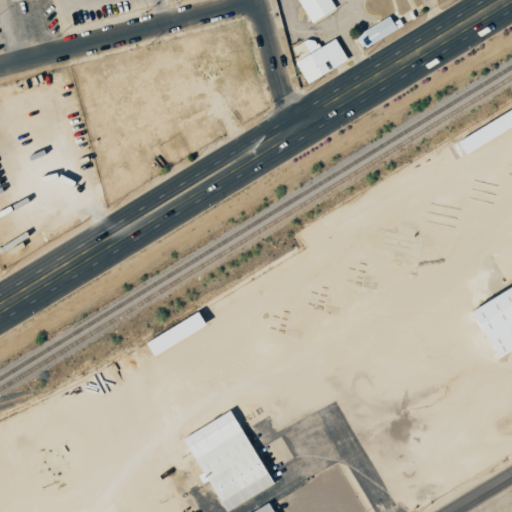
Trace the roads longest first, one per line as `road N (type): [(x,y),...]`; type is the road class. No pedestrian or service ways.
road 1 (primary): [(0,308),(505,0)]
road 2 (residential): [(0,68),(262,1)]
road 3 (residential): [(295,128),(261,0)]
